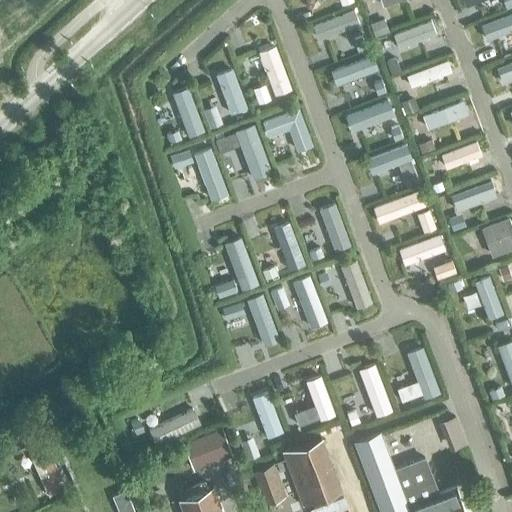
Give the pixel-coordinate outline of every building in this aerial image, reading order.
[(317,36),(319,38),(358,23),(353,9),(314,23),(313,26),(317,36)] [(511,10),(472,26),(477,39),(511,25),(511,10)] [(388,27),(383,13),(370,17),(375,31),(388,27)] [(429,18),(392,33),(397,46),(434,32),(429,18)] [(358,50),(365,47),(361,36),(354,39),(358,50)] [(275,44),(257,50),(273,93),(291,86),(275,44)] [(335,78),(338,82),(376,68),(371,54),(333,68),(333,73),(335,78)] [(447,58),(406,74),(410,85),(451,69),(447,58)] [(511,61),(486,71),(491,84),(511,76),(511,61)] [(220,86),(230,112),(246,106),(236,80),(235,80),(231,68),(216,74),(221,85),(220,86)] [(373,82),(377,93),(385,90),(381,79),(373,82)] [(257,101),(270,97),(264,82),(252,87),(257,101)] [(171,92),(187,135),(202,129),(186,87),(171,92)] [(394,109),(389,93),(344,109),(352,125),(394,109)] [(463,98),(422,113),(427,126),(468,111),(463,98)] [(288,127),(296,148),(311,143),(297,106),(262,120),(268,135),(288,127)] [(511,108),(502,113),(507,126),(511,123),(511,108)] [(210,126),(221,122),(218,115),(207,119),(210,126)] [(270,169),(253,123),(235,129),(252,176),(270,169)] [(390,127),(394,139),(402,136),(398,125),(390,127)] [(166,133),(169,142),(180,137),(177,129),(166,133)] [(430,133),(417,138),(417,139),(412,141),(416,152),(421,150),(422,151),(434,146),(430,133)] [(219,150),(229,147),(224,135),(215,139),(219,150)] [(475,139),(440,152),(446,166),(468,158),(469,161),(478,158),(476,155),(481,153),(475,139)] [(397,162),(405,182),(417,178),(409,157),(410,157),(405,142),(366,157),(371,171),(397,162)] [(193,153),(210,199),(227,193),(209,147),(193,153)] [(169,155),(173,167),(181,164),(177,152),(169,155)] [(492,179),(448,195),(453,208),(478,199),(480,204),(488,201),(486,196),(497,192),(492,179)] [(420,188),(373,206),(379,221),(426,203),(420,188)] [(319,208),(334,249),(349,244),(334,202),(319,208)] [(460,212),(446,217),(452,232),(465,227),(460,212)] [(511,226),(508,216),(481,226),(491,254),(511,247),(511,226)] [(423,231),(434,227),(432,219),(420,223),(423,231)] [(303,263),(288,222),(273,227),(289,269),(303,263)] [(438,233),(398,248),(404,263),(443,248),(438,233)] [(241,287),(257,281),(240,236),(224,242),(241,287)] [(322,254),(320,247),(308,251),(311,258),(322,254)] [(454,270),(450,258),(441,261),(446,273),(454,270)] [(340,265),(356,306),(371,300),(355,259),(340,265)] [(265,277),(276,273),(274,266),(262,270),(265,277)] [(321,285),(329,283),(325,271),(317,274),(321,285)] [(487,316),(503,310),(488,273),(473,279),(487,316)] [(292,280),(309,325),(326,319),(308,274),(292,280)] [(236,289),(232,278),(225,281),(229,292),(236,289)] [(281,285),(270,289),(272,297),(284,292),(281,285)] [(246,298),(263,343),(278,337),(261,292),(246,298)] [(221,307),(225,319),(233,316),(228,304),(221,307)] [(511,388),(511,340),(511,339),(496,345),(511,388)] [(397,389),(401,400),(422,392),(423,397),(439,391),(422,347),(417,348),(411,350),(407,353),(417,381),(397,389)] [(358,369),(375,414),(391,408),(374,363),(358,369)] [(297,424),(319,417),(333,412),(320,374),(305,379),(314,404),(293,411),(297,424)] [(491,397),(504,392),(501,384),(488,389),(491,397)] [(252,397),(267,436),(282,430),(267,391),(252,397)] [(508,413),(504,401),(492,405),(496,417),(508,413)] [(358,420),(353,409),(346,412),(350,423),(358,420)] [(204,431),(216,457),(233,450),(222,423),(204,431)] [(401,488),(393,468),(379,431),(354,440),(376,498),(401,488)] [(319,432),(281,448),(301,502),(340,487),(319,432)] [(247,458),(258,454),(256,446),(244,451),(247,458)] [(424,456),(393,468),(401,488),(376,498),(381,511),(394,511),(407,507),(409,511),(465,511),(455,486),(437,493),(424,456)] [(222,511),(213,486),(179,499),(183,511),(222,511)] [(347,511),(342,497),(313,508),(314,511),(347,511)]
